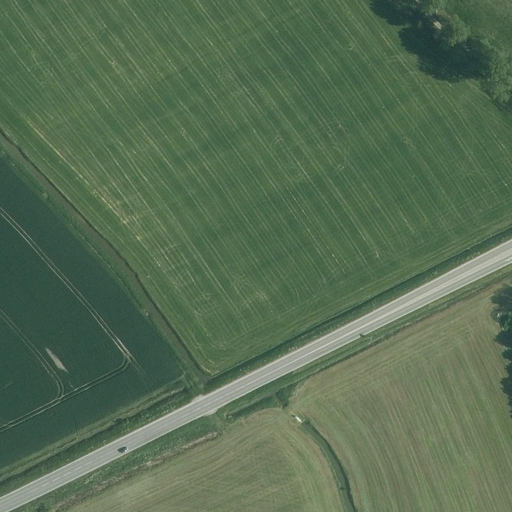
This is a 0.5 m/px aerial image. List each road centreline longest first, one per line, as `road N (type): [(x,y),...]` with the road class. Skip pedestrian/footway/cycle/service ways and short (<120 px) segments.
road 1 (secondary): [(0,507),(511,251)]
road 2 (unclassified): [(415,0),(456,44),(511,84)]
